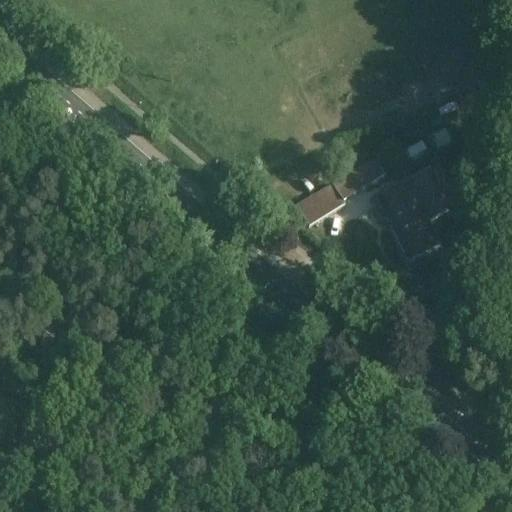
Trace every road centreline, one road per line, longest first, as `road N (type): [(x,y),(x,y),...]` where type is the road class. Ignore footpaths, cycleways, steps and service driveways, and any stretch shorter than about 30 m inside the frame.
road 1 (tertiary): [(0,43),(478,461)]
road 2 (residential): [(478,461),(493,432),(511,314)]
